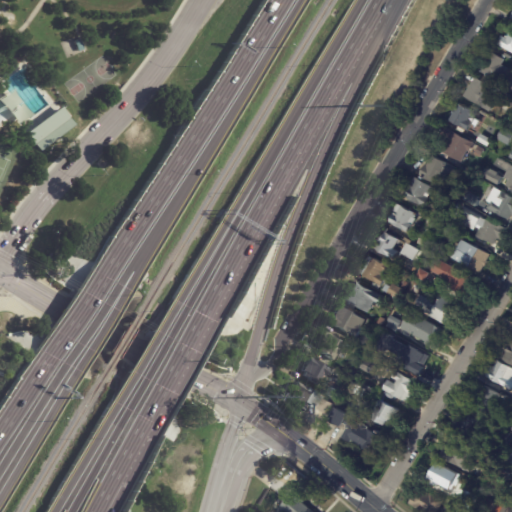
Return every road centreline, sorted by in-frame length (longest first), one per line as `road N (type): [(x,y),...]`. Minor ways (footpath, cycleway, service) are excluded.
road 1 (residential): [(248,376),(280,352),(485,0)]
road 2 (motorway): [(248,376),(298,209),(354,86),(376,8)]
road 3 (motorway): [(202,315),(376,8)]
road 4 (motorway): [(280,0),(108,269)]
road 5 (motorway): [(300,0),(149,244)]
road 6 (primary): [(239,407),(0,274)]
road 7 (residential): [(374,510),(511,278)]
road 8 (secondary): [(204,0),(167,61),(74,168)]
road 9 (motorway): [(178,300),(271,151)]
road 10 (motorway): [(271,151),(359,0)]
road 11 (motorway): [(188,303),(271,151)]
road 12 (primary): [(376,511),(239,407)]
road 13 (motorway): [(74,376),(0,497)]
road 14 (motorway): [(52,511),(121,398)]
road 15 (motorway): [(69,511),(132,402)]
road 16 (secondary): [(74,168),(0,263)]
